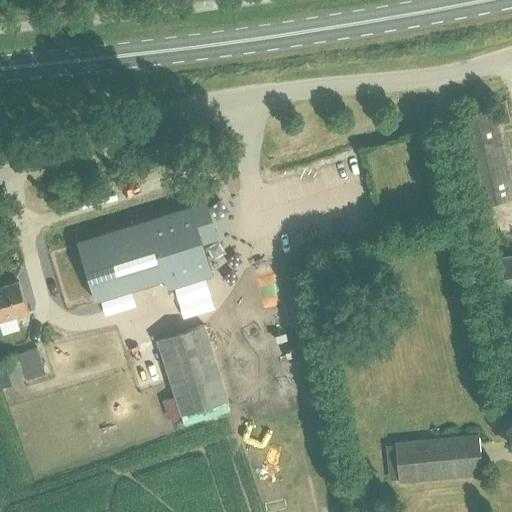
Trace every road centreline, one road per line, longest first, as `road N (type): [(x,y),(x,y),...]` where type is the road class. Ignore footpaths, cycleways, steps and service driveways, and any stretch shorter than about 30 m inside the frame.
road 1 (primary): [(0,69),(295,37),(476,0)]
road 2 (unknown): [(23,226),(43,294),(57,316),(79,323),(112,324),(229,286),(247,272),(255,247),(244,145)]
road 3 (unclassified): [(242,96),(251,135),(233,160),(23,226)]
road 4 (unclassified): [(242,96),(422,80),(511,60)]
road 5 (unclassified): [(8,176),(107,134),(242,96)]
